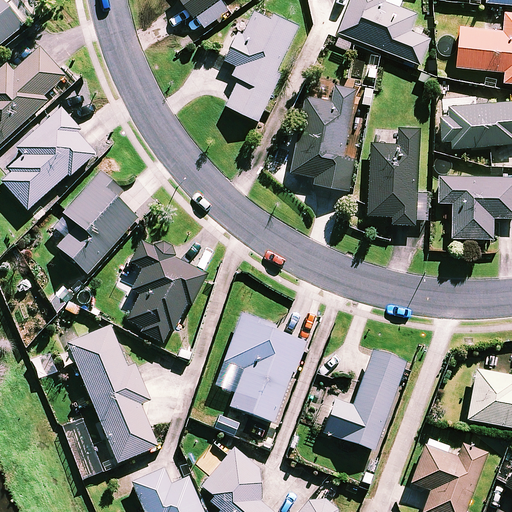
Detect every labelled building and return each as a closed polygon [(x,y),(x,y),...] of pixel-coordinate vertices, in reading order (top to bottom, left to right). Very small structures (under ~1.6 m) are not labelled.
[(0,49),(44,14),(32,0),(19,0),(6,11),(0,4),(0,49)] [(178,0),(202,33),(229,14),(220,2),(223,0),(178,0)] [(386,0),(353,0),(339,37),(420,68),(430,43),(410,35),(417,17),(384,5),(386,0)] [(511,0),(487,0),(486,6),(511,8),(511,0)] [(299,31),(257,11),(246,35),(242,34),(228,65),(244,72),(227,110),(259,125),(282,76),(278,75),(299,31)] [(511,16),(506,16),(504,35),(460,31),(456,71),(505,75),(504,86),(511,86),(511,16)] [(0,146),(49,106),(43,99),(64,82),(40,53),(13,75),(8,70),(0,76),(0,146)] [(357,93),(335,89),(332,105),(307,100),(292,176),(317,181),(316,189),(349,195),(355,164),(343,161),(357,93)] [(452,143),(452,152),(511,147),(511,105),(450,110),(451,119),(440,120),(442,144),(452,143)] [(81,138),(60,114),(17,153),(24,161),(0,182),(0,185),(26,215),(67,179),(69,182),(94,159),(78,140),(81,138)] [(393,220),(393,228),(415,229),(415,222),(428,223),(430,195),(418,194),(421,132),(374,130),(369,219),(393,220)] [(121,198),(100,178),(62,219),(75,231),(56,253),(86,280),(135,225),(114,206),(121,198)] [(511,181),(442,180),(441,206),(453,206),(453,242),(494,242),(494,222),(511,222),(511,181)] [(178,259),(142,241),(122,283),(135,289),(130,300),(137,304),(124,331),(165,351),(186,309),(191,311),(206,280),(175,264),(178,259)] [(275,331),(242,319),(225,368),(244,374),(230,413),(273,428),(291,376),(294,377),(304,349),(273,338),(275,331)] [(126,373),(109,332),(67,349),(117,468),(157,451),(139,409),(149,405),(134,370),(126,373)] [(405,369),(371,357),(351,411),(335,405),(323,439),(373,457),(405,369)] [(511,381),(476,375),(467,425),(511,433),(511,381)] [(456,462),(425,450),(410,488),(430,496),(424,511),(465,511),(485,461),(460,452),(456,462)] [(311,504),(309,506),(303,511),(264,511),(260,508),(258,475),(233,453),(197,496),(215,511),(340,511),(340,510),(339,507),(337,505),(334,502),(332,501),(329,500),(326,499),(322,499),(319,499),(316,500),(313,502),(311,504)] [(169,490),(162,474),(131,488),(141,511),(200,511),(187,482),(169,490)]
